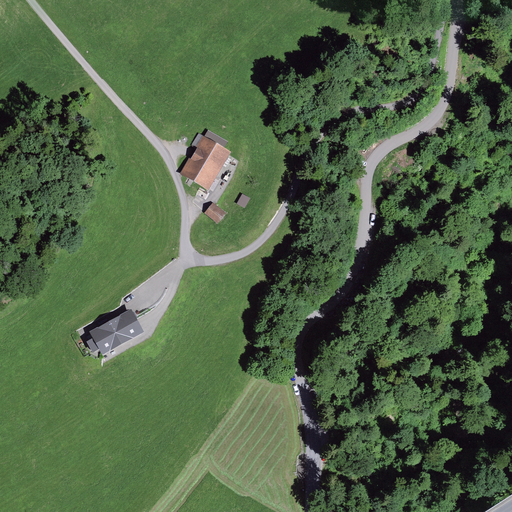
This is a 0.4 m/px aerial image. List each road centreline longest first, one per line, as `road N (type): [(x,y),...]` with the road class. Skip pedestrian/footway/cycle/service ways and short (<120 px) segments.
road 1 (unclassified): [(456,19),(417,101),(330,117),(276,225),(251,251),(210,264),(187,258),(181,194),(162,151),(31,0)]
road 2 (unclassified): [(456,19),(441,111),(371,164),(357,263),(302,348),(313,511)]
